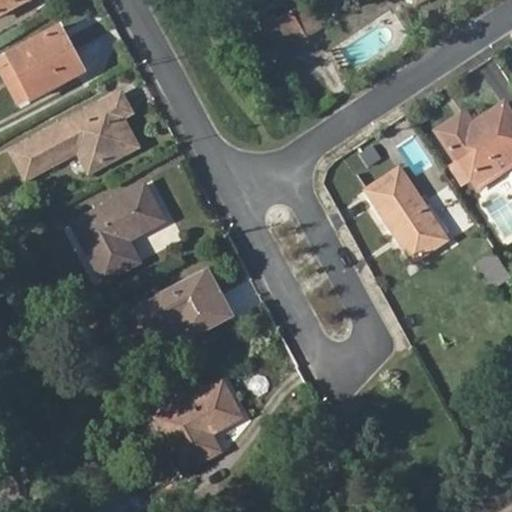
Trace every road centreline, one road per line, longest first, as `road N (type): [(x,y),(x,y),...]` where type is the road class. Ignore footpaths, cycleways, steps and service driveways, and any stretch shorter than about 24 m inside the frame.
road 1 (residential): [(232,192),(322,357),(341,368),(363,359),(373,350),(373,332),(286,168)]
road 2 (residential): [(286,168),(511,10)]
road 3 (residential): [(129,0),(232,192)]
